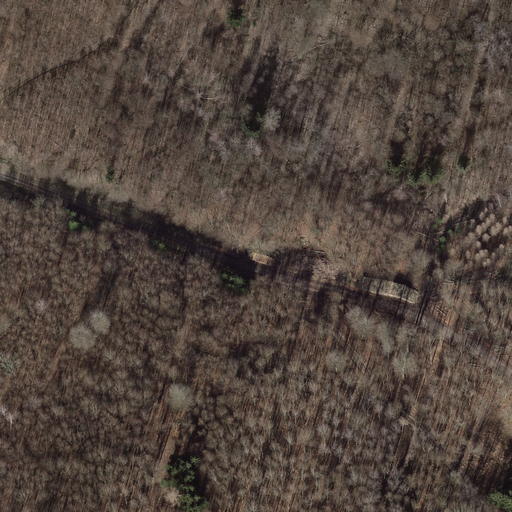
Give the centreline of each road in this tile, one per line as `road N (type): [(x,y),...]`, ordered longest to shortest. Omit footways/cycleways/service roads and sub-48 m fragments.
road 1 (track): [(511,373),(475,344),(395,307),(247,266),(0,172)]
road 2 (track): [(0,107),(21,77),(79,49),(133,0)]
